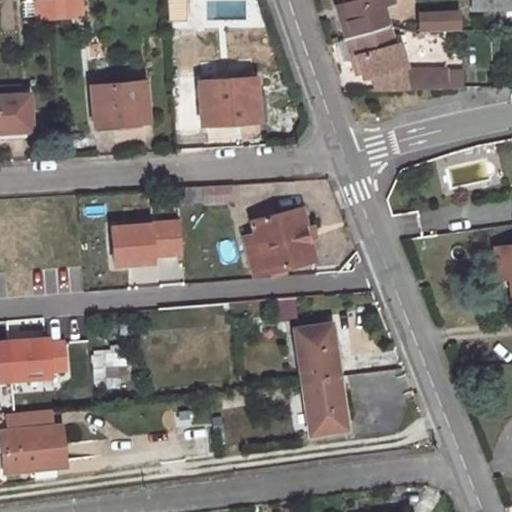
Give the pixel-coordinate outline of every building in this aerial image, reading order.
[(52,0),(35,1),(36,21),(54,20),(52,0)] [(69,19),(67,0),(54,0),(52,0),(54,20),(69,19)] [(350,38),(389,28),(383,6),(393,3),(391,0),(344,0),(348,15),(344,16),(350,38)] [(511,0),(471,0),(472,10),(511,8),(511,0)] [(421,14),(422,33),(460,31),(459,13),(421,14)] [(394,44),(389,28),(350,38),(344,40),(350,59),(355,75),(371,70),(378,90),(404,90),(403,73),(407,73),(398,43),(394,44)] [(337,42),(343,60),(350,59),(344,40),(337,42)] [(407,73),(403,73),(404,90),(449,89),(448,72),(407,73)] [(256,77),(199,81),(201,124),(259,120),(256,77)] [(144,81),(91,85),(95,125),(147,121),(144,81)] [(28,95),(0,96),(0,131),(31,130),(28,95)] [(176,204),(204,202),(203,187),(175,189),(176,204)] [(136,195),(110,196),(111,214),(137,212),(136,195)] [(301,208),(251,221),(254,233),(263,272),(314,260),(301,208)] [(245,236),(254,274),(263,272),(254,233),(245,236)] [(511,244),(493,247),(495,265),(505,264),(507,278),(509,294),(511,293),(511,244)] [(495,265),(498,280),(507,278),(505,264),(495,265)] [(278,300),(280,321),(296,319),(295,298),(278,300)] [(330,325),(295,330),(302,383),(338,378),(330,325)] [(0,382),(66,379),(63,335),(0,338),(0,382)] [(125,351),(93,350),(92,378),(123,379),(125,351)] [(338,378),(302,383),(309,435),(345,430),(338,378)] [(231,405),(205,408),(208,432),(234,428),(231,405)] [(55,464),(62,464),(58,427),(1,432),(6,469),(35,466),(55,464)] [(55,464),(35,466),(36,476),(56,474),(55,464)]
